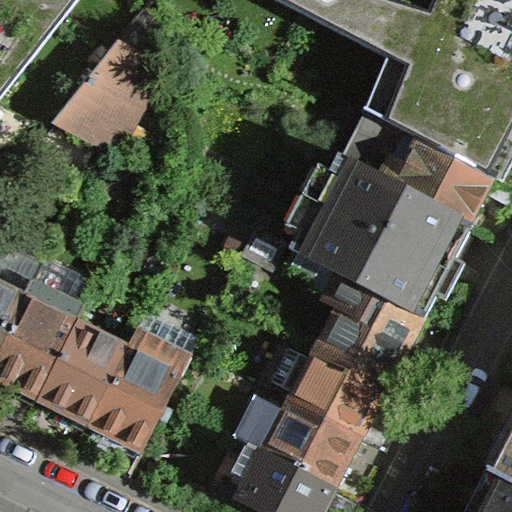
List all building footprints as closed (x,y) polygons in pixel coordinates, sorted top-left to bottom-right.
[(0,0),(0,95),(74,0),(0,0)] [(278,0),(313,19),(316,0),(278,0)] [(511,0),(405,0),(402,6),(381,0),(316,0),(313,19),(388,58),(364,111),(366,112),(492,178),(495,180),(511,147),(511,0)] [(162,65),(118,42),(55,122),(116,154),(162,65)] [(366,112),(342,159),(467,225),(473,213),(492,178),(366,112)] [(339,271),(424,315),(426,316),(437,295),(445,300),(455,282),(464,263),(456,259),(472,227),(467,225),(342,159),(337,157),(290,245),(339,271)] [(243,254),(272,269),(286,243),(256,228),(243,254)] [(316,350),(387,387),(394,373),(424,315),(339,271),(324,301),(337,308),(316,350)] [(0,283),(0,343),(25,296),(0,283)] [(25,296),(0,343),(0,378),(1,379),(37,397),(76,322),(25,296)] [(76,322),(37,397),(50,404),(89,423),(127,348),(76,322)] [(127,348),(89,423),(101,429),(142,450),(181,375),(191,357),(136,330),(127,348)] [(293,392),(289,401),(360,438),(367,425),(387,387),(316,350),(311,358),(289,346),(271,380),(293,392)] [(234,437),(262,452),(333,489),(340,476),(360,438),(289,401),(284,410),(256,395),(234,437)] [(487,467),(511,480),(511,418),(498,445),(487,467)] [(265,511),(321,511),(333,489),(262,452),(238,498),(265,511)] [(511,511),(511,480),(487,467),(463,511),(511,511)]
